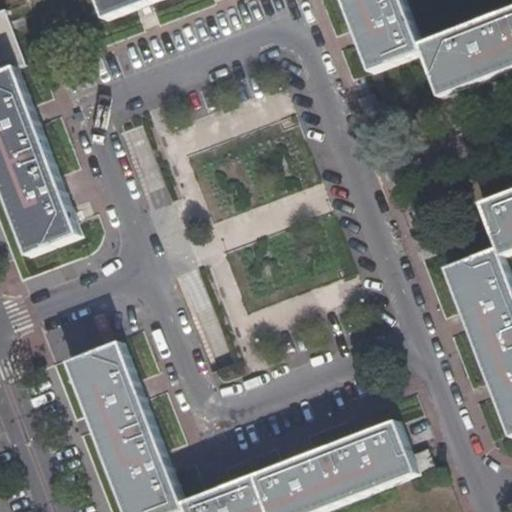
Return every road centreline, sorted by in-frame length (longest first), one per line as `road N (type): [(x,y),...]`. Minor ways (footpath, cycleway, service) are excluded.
road 1 (residential): [(427,354),(301,51),(270,40),(115,107),(109,154),(151,270)]
road 2 (residential): [(151,270),(203,406),(232,433),(427,354)]
road 3 (residential): [(427,354),(491,511)]
road 4 (residential): [(0,324),(151,270)]
road 5 (residential): [(0,381),(50,511)]
